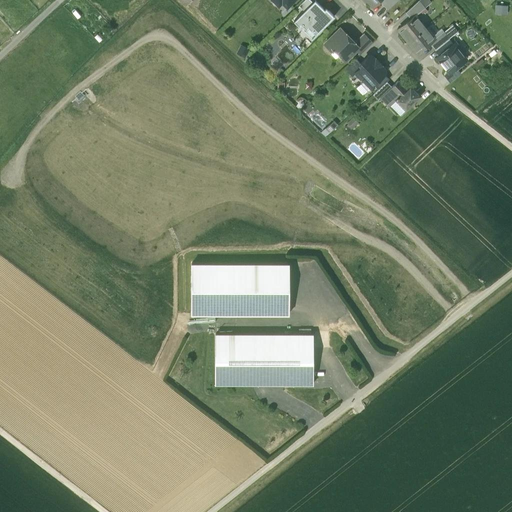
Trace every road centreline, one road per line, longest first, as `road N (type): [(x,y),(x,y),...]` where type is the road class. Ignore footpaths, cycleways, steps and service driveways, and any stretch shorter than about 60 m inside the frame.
road 1 (track): [(473,305),(409,233),(263,128),(168,38),(141,41),(72,93),(13,175)]
road 2 (track): [(511,274),(212,511)]
road 3 (residential): [(444,92),(348,0)]
road 4 (track): [(104,511),(0,430)]
